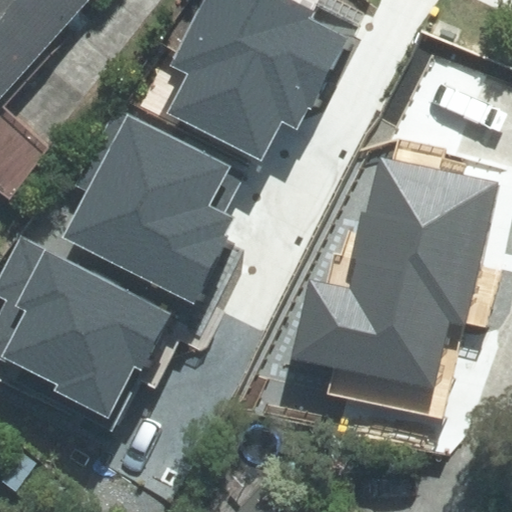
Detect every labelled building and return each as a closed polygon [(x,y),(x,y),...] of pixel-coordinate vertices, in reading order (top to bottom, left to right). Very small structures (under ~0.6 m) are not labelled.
[(0,0),(0,107),(7,113),(15,104),(105,0),(0,0)] [(188,73),(168,113),(263,162),(282,124),(298,132),(347,37),(310,18),(313,12),(289,0),(275,0),(275,1),(272,0),(204,0),(171,65),(188,73)] [(42,125),(15,104),(7,113),(0,107),(0,177),(30,197),(67,146),(42,125)] [(88,191),(64,238),(193,303),(237,218),(213,206),(233,166),(115,106),(75,185),(88,191)] [(352,364),(459,385),(473,310),(489,313),(510,209),(387,185),(352,364)] [(0,311),(0,355),(57,385),(54,392),(109,419),(135,367),(144,371),(171,314),(20,234),(0,272),(0,298),(5,301),(0,311)] [(352,364),(345,397),(453,417),(459,385),(352,364)] [(334,511),(289,473),(255,511),(334,511)]
